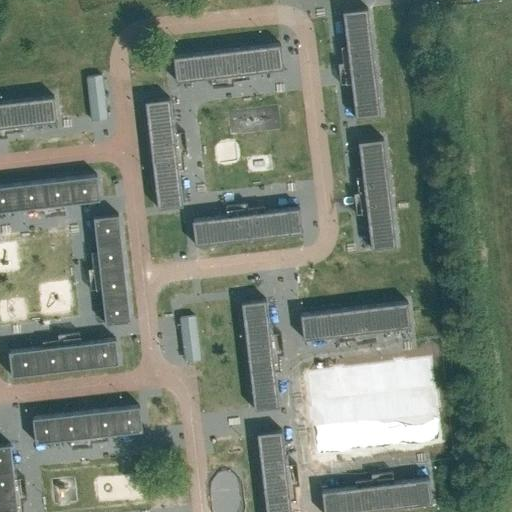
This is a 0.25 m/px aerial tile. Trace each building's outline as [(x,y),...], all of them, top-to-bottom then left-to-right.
[(367,7),(342,11),(355,118),(381,115),(367,7)] [(283,68),(280,43),(173,55),(176,80),(283,68)] [(102,74),(87,76),(92,120),(107,119),(102,74)] [(54,96),(0,101),(0,126),(56,121),(54,96)] [(157,208),(182,205),(170,98),(145,100),(157,208)] [(396,245),(383,138),(358,141),(371,248),(396,245)] [(0,210),(99,199),(97,174),(0,184),(0,210)] [(195,245),(302,232),(299,207),(192,219),(195,245)] [(105,324),(130,321),(118,213),(92,216),(105,324)] [(241,302),(254,409),(279,406),(266,299),(241,302)] [(407,301),(300,314),(303,339),(410,326),(407,301)] [(185,361),(200,359),(195,315),(180,317),(185,361)] [(118,363),(115,338),(8,350),(11,375),(118,363)] [(35,442),(142,430),(139,405),(32,417),(35,442)] [(389,422),(375,423),(378,458),(392,457),(389,422)] [(266,511),(291,511),(282,430),(257,433),(266,511)] [(0,511),(17,511),(10,443),(0,444),(0,511)] [(323,511),(350,511),(431,502),(428,477),(321,490),(323,511)]
